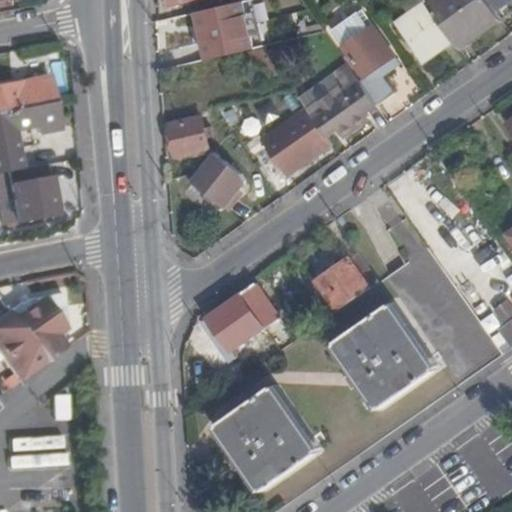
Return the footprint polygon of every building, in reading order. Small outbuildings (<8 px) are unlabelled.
[(458,45),(499,17),(494,10),(486,0),(435,0),(429,4),(456,42),(458,45)] [(486,0),(494,10),(508,0),(486,0)] [(426,63),(456,42),(429,4),(428,3),(399,24),(426,63)] [(158,21),(159,47),(208,36),(207,31),(219,28),(217,19),(227,16),(225,6),(158,21)] [(366,77),(361,80),(379,105),(395,94),(384,77),(402,64),(364,10),(333,31),(366,77)] [(274,46),(303,39),(297,14),(268,21),(274,46)] [(262,48),(247,51),(265,78),(282,75),(262,48)] [(361,80),(350,64),(337,72),(340,76),(326,86),(331,94),(309,111),(330,139),(340,131),(344,135),(373,115),(371,111),(379,105),(361,80)] [(0,115),(54,105),(49,80),(0,88),(0,115)] [(297,110),(292,103),(282,110),(287,117),(297,110)] [(0,174),(22,170),(14,129),(38,125),(39,132),(59,128),(54,105),(0,115),(0,174)] [(331,146),(308,113),(276,136),(266,144),(279,162),(288,173),(298,167),(299,168),(331,146)] [(177,157),(208,151),(205,140),(212,138),(210,128),(203,129),(200,119),(169,126),(177,157)] [(215,152),(200,173),(194,181),(235,208),(245,195),(240,191),(248,179),(242,169),(215,152)] [(18,221),(58,213),(51,180),(12,187),(18,221)] [(320,279),(339,310),(381,281),(360,251),(320,279)] [(213,319),(205,322),(241,379),(249,373),(234,351),(281,318),(259,284),(211,317),(213,319)] [(0,322),(0,344),(24,378),(74,343),(66,331),(74,325),(69,291),(37,297),(17,310),(14,305),(0,315),(3,320),(0,322)] [(509,340),(511,343),(511,298),(498,309),(508,324),(502,328),(509,340)] [(362,377),(416,339),(391,304),(337,342),(362,377)] [(438,369),(416,339),(362,377),(382,406),(438,369)] [(511,347),(511,343),(509,340),(501,346),(506,352),(511,347)] [(221,425),(244,459),(299,420),(275,386),(221,425)] [(299,420),(244,459),(265,490),(320,450),(299,420)]
